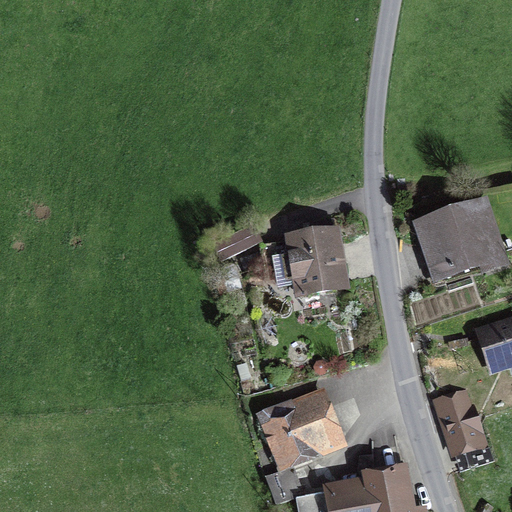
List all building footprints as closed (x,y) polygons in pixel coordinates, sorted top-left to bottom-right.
[(436,278),(481,263),(483,269),(503,263),(484,207),(419,228),(436,278)] [(297,283),(299,296),(338,290),(329,234),(290,240),(291,245),(260,250),(266,288),(297,283)] [(492,366),(511,359),(511,327),(482,337),(492,366)] [(320,393),(258,417),(277,467),(319,450),(321,455),(341,447),(320,393)] [(433,408),(455,469),(485,459),(463,398),(433,408)] [(411,511),(402,471),(335,486),(340,511),(411,511)] [(340,511),(335,486),(295,494),(299,511),(340,511)]
